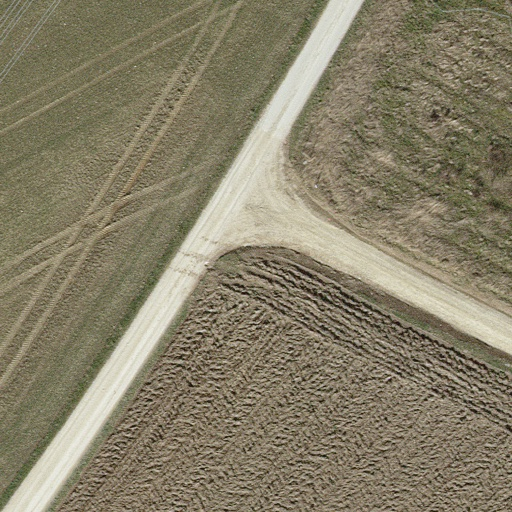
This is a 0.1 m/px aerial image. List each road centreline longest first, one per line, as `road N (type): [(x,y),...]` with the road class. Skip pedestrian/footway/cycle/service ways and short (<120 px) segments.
road 1 (track): [(326,28),(233,196),(8,511)]
road 2 (track): [(511,336),(233,196)]
